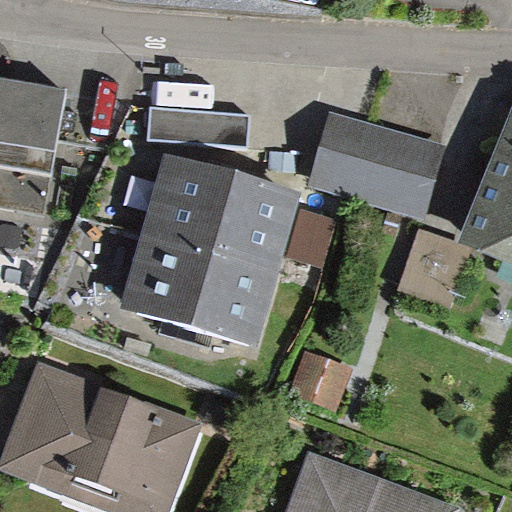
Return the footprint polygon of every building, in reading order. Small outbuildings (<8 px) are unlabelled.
[(0,83),(0,207),(40,214),(62,95),(0,83)] [(123,311),(233,341),(279,185),(235,172),(241,114),(140,103),(138,141),(173,141),(123,311)] [(455,230),(511,252),(511,109),(505,107),(455,230)] [(313,181),(411,209),(426,155),(328,128),(313,181)] [(398,289),(434,299),(448,248),(412,238),(398,289)] [(287,395),(337,413),(353,367),(303,350),(287,395)] [(0,463),(0,469),(110,511),(168,511),(203,421),(41,358),(0,463)] [(308,452),(284,511),(457,511),(459,510),(308,452)]
